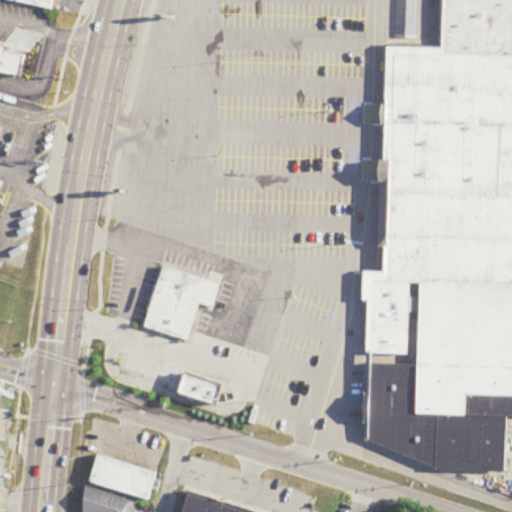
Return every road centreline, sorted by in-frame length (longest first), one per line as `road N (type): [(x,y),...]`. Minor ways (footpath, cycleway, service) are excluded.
road 1 (residential): [(53,383),(450,511)]
road 2 (primary): [(118,0),(75,207),(53,383)]
road 3 (primary): [(53,383),(40,511)]
